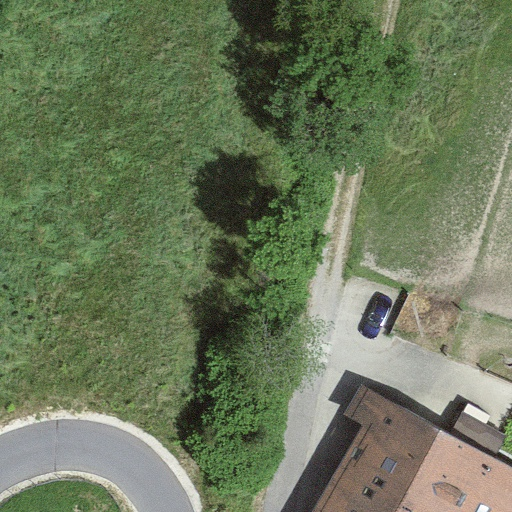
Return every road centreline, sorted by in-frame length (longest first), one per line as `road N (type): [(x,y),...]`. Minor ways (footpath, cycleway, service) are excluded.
road 1 (track): [(326,292),(386,0)]
road 2 (residential): [(326,292),(277,511)]
road 3 (residential): [(165,511),(157,487),(133,461),(95,448),(62,445),(0,463)]
